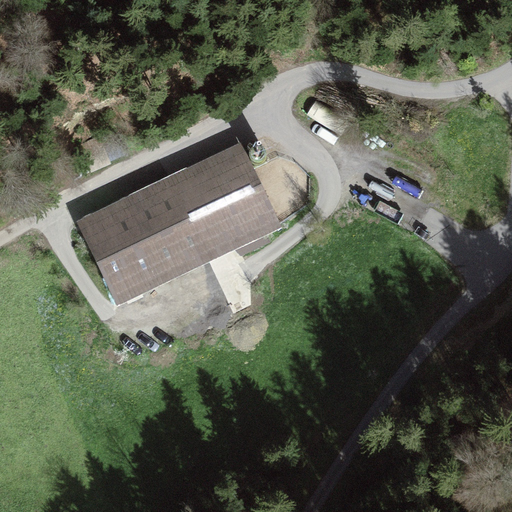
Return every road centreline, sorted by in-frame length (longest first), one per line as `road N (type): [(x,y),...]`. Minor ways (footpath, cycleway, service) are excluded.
road 1 (unclassified): [(0,239),(301,75),(339,71),(429,88),(511,68)]
road 2 (track): [(46,213),(90,295),(116,321),(232,282),(318,214),(327,180),(312,151),(275,128),(255,100)]
road 3 (track): [(310,511),(356,437),(499,261),(511,219)]
